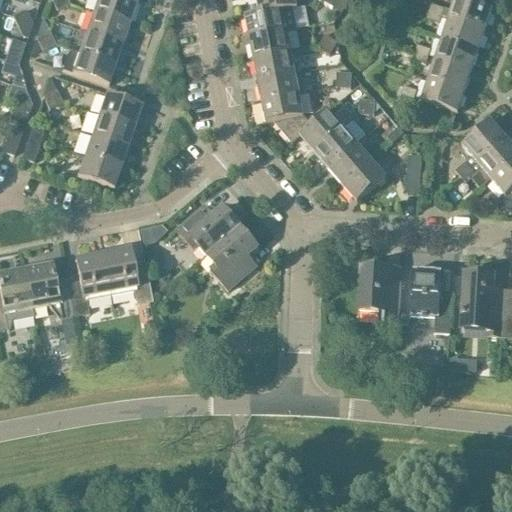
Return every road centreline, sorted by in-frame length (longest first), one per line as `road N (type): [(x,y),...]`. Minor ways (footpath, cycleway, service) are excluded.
road 1 (unclassified): [(0,433),(114,412),(296,408)]
road 2 (residential): [(0,197),(82,226),(132,217),(157,210),(231,149)]
road 3 (unclassified): [(296,408),(511,428)]
road 4 (residential): [(303,229),(511,241)]
road 5 (residential): [(296,408),(303,229)]
road 6 (residential): [(231,149),(199,0)]
